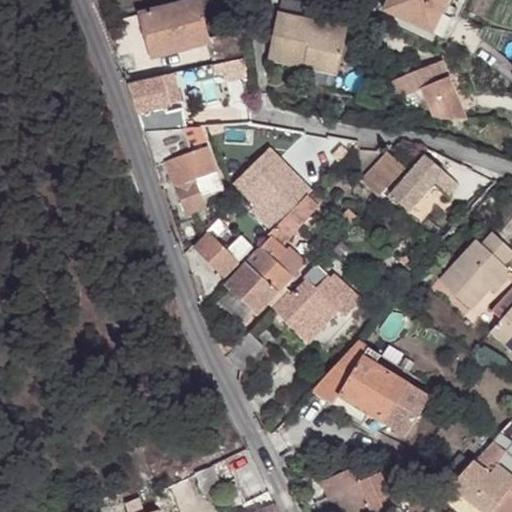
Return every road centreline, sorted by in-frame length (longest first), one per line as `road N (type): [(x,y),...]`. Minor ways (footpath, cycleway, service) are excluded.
road 1 (residential): [(293,511),(194,319),(87,0)]
road 2 (residential): [(267,116),(421,139),(511,176)]
